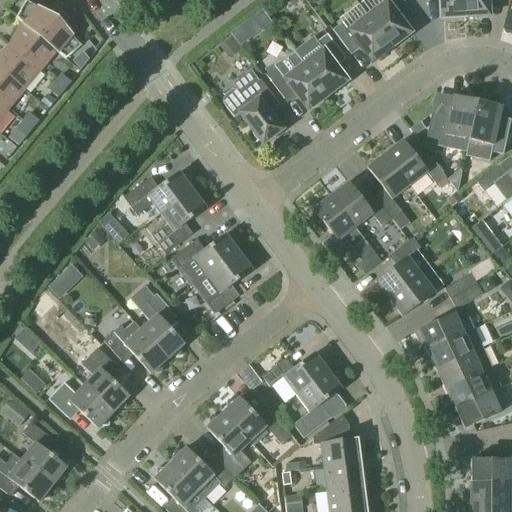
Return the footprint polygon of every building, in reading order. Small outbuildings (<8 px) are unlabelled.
[(14,19),(20,24),(39,40),(61,13),(54,8),(49,14),(25,1),(23,3),(17,0),(16,0),(9,14),(15,17),(14,19)] [(366,17),(390,49),(410,34),(396,15),(405,8),(399,0),(383,0),(385,2),(366,17)] [(462,0),(437,0),(439,20),(463,19),(462,0)] [(462,0),(463,19),(488,17),(487,0),(462,0)] [(61,13),(39,40),(55,53),(64,60),(80,47),(62,26),(68,19),(61,13)] [(390,49),(366,17),(347,31),(341,24),(331,31),(347,52),(356,45),(370,64),(390,49)] [(20,24),(8,46),(39,72),(55,53),(39,40),(20,24)] [(302,65),(326,97),(346,82),(332,63),(341,56),(326,35),(316,43),(321,50),(302,65)] [(218,48),(226,60),(239,50),(230,39),(218,48)] [(0,53),(0,72),(23,91),(39,72),(8,46),(0,53)] [(326,97),(302,65),(294,54),(283,60),(265,72),(267,75),(264,76),(283,100),(292,93),(306,112),(326,97)] [(0,104),(7,111),(23,91),(0,72),(0,104)] [(60,77),(54,84),(63,92),(69,85),(60,77)] [(223,105),(233,118),(237,114),(250,132),(251,135),(253,139),(255,141),(259,143),(261,146),(281,131),(267,112),(277,105),(259,81),(239,96),(238,94),(229,94),(226,97),(223,105)] [(56,101),(63,92),(54,84),(47,93),(56,101)] [(467,142),(475,103),(451,98),(449,108),(437,105),(432,131),(426,129),(422,147),(440,151),(443,137),(467,142)] [(475,103),(467,142),(463,160),(487,165),(489,155),(501,158),(504,146),(509,121),(497,118),(500,108),(475,103)] [(28,115),(22,123),(31,131),(37,123),(28,115)] [(31,131),(22,123),(15,132),(24,139),(31,131)] [(408,131),(413,137),(423,130),(419,124),(408,131)] [(383,156),(408,187),(425,174),(435,187),(445,179),(429,158),(419,166),(401,142),(383,156)] [(384,193),(374,200),(390,221),(400,213),(390,201),(408,187),(383,156),(366,169),(384,193)] [(505,203),(511,197),(511,167),(506,159),(478,181),(485,190),(492,185),(505,203)] [(159,216),(191,192),(187,187),(188,179),(180,177),(177,174),(153,192),(145,181),(121,199),(135,218),(151,206),(159,216)] [(329,197),(353,229),(371,216),(380,228),(390,221),(374,200),(365,208),(347,184),(329,197)] [(191,192),(159,216),(166,226),(150,238),(164,256),(188,238),(180,228),(204,210),(202,206),(203,198),(194,197),(191,192)] [(346,242),(355,254),(366,245),(353,229),(329,197),(311,211),(339,248),(346,242)] [(105,217),(96,224),(99,227),(104,233),(113,226),(105,217)] [(85,243),(92,252),(102,244),(94,235),(85,243)] [(197,268),(205,278),(237,254),(233,249),(234,241),(226,239),(224,236),(200,254),(192,243),(171,259),(184,277),(197,268)] [(374,283),(387,301),(419,276),(428,269),(415,252),(419,249),(411,239),(391,255),(398,265),(374,283)] [(500,249),(494,240),(483,249),(490,257),(500,249)] [(355,254),(362,264),(357,268),(363,276),(380,263),(366,245),(355,254)] [(237,254),(205,278),(212,288),(200,298),(213,316),(234,300),(226,290),(250,272),(248,269),(249,260),(241,259),(237,254)] [(419,276),(387,301),(401,318),(442,287),(428,269),(419,276)] [(449,301),(475,285),(469,275),(443,290),(449,301)] [(477,285),(483,296),(494,290),(487,279),(477,285)] [(65,295),(55,284),(48,290),(59,301),(65,295)] [(475,285),(449,301),(455,311),(481,297),(475,285)] [(28,303),(38,312),(52,296),(42,287),(28,303)] [(155,296),(138,310),(149,322),(139,331),(166,361),(170,357),(179,357),(179,349),(182,346),(162,324),(172,315),(155,296)] [(89,329),(106,317),(97,305),(80,316),(89,329)] [(416,332),(426,352),(462,335),(473,330),(468,319),(457,324),(453,315),(416,332)] [(166,361),(139,331),(133,324),(123,333),(119,328),(102,343),(119,362),(129,353),(149,376),(152,373),(160,373),(161,365),(166,361)] [(473,330),(462,335),(426,352),(435,372),(482,350),(473,330)] [(83,387),(112,414),(116,410),(124,410),(124,401),(127,398),(105,377),(115,368),(96,350),(80,366),(92,377),(83,387)] [(482,350),(435,372),(444,391),(492,369),(482,350)] [(281,379),(294,397),(326,373),(323,368),(324,359),(315,358),(313,355),(289,373),(281,362),(260,378),(268,389),(281,379)] [(444,391),(453,411),(489,394),(501,389),(492,369),(444,391)] [(326,373),(294,397),(307,414),(291,426),(302,440),(326,422),(339,416),(344,413),(344,410),(333,395),(340,390),(337,387),(338,379),(330,377),(326,373)] [(244,386),(249,392),(259,384),(254,378),(244,386)] [(112,414),(83,387),(74,396),(62,385),(47,401),(65,419),(75,410),(96,430),(99,428),(107,427),(107,419),(112,414)] [(489,394),(453,411),(462,431),(499,414),(489,394)] [(221,414),(248,444),(264,429),(280,447),(290,438),(267,412),(258,421),(237,399),(235,402),(226,402),(226,410),(221,414)] [(215,461),(233,480),(250,464),(239,452),(248,444),(221,414),(217,419),(208,418),(208,427),(205,429),(225,451),(215,461)] [(322,468),(360,464),(357,440),(349,441),(347,427),(340,417),(311,439),(312,446),(319,446),(322,468)] [(20,462),(51,486),(55,482),(63,481),(62,472),(65,469),(41,451),(49,440),(29,424),(21,435),(33,445),(20,462)] [(223,489),(233,480),(215,461),(205,471),(184,449),(181,452),(173,452),(172,461),(168,465),(196,493),(204,501),(219,485),(223,489)] [(51,486),(20,462),(12,456),(5,465),(0,461),(0,491),(6,496),(14,486),(38,504),(40,501),(48,500),(47,491),(51,486)] [(469,483),(509,483),(509,461),(469,461),(469,483)] [(298,472),(297,464),(284,466),(285,474),(298,472)] [(325,493),(363,488),(360,464),(322,468),(325,493)] [(204,501),(196,493),(168,465),(164,469),(155,469),(155,478),(152,481),(173,502),(164,511),(196,511),(195,510),(204,501)] [(469,483),(469,505),(511,505),(511,494),(509,494),(509,483),(469,483)] [(327,511),(364,511),(366,511),(363,488),(325,493),(327,511)] [(300,511),(298,500),(283,502),(284,511),(300,511)]
